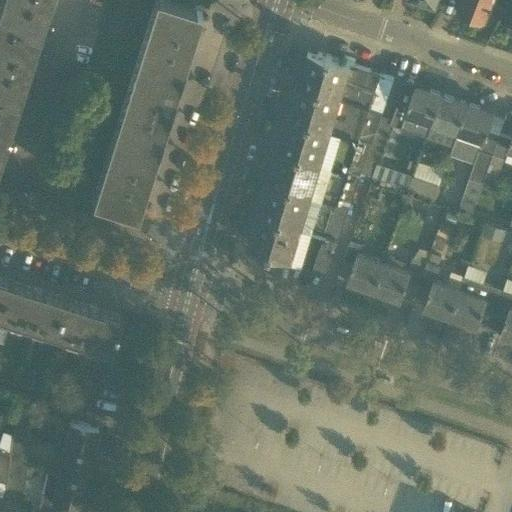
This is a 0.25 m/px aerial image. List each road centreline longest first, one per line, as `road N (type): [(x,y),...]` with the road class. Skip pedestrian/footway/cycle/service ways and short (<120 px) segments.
road 1 (residential): [(511,394),(190,288)]
road 2 (tertiary): [(190,288),(275,0)]
road 3 (residential): [(511,76),(292,0)]
road 4 (tertiary): [(140,511),(190,288)]
road 5 (residential): [(190,288),(0,229)]
